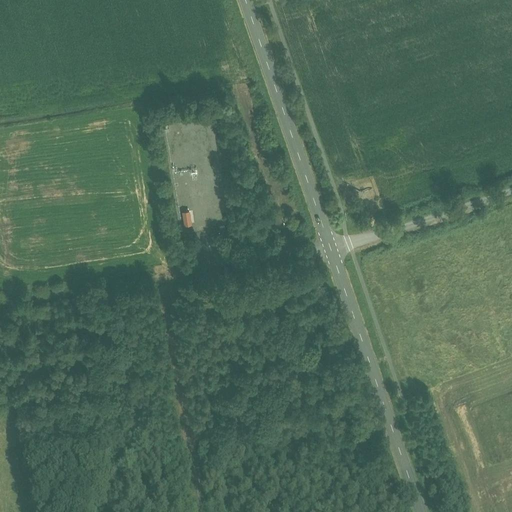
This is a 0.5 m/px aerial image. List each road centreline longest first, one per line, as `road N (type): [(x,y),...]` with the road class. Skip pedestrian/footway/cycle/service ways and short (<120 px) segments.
road 1 (tertiary): [(325,251),(422,511)]
road 2 (tertiary): [(241,0),(325,251)]
road 3 (unclassified): [(511,188),(325,251)]
